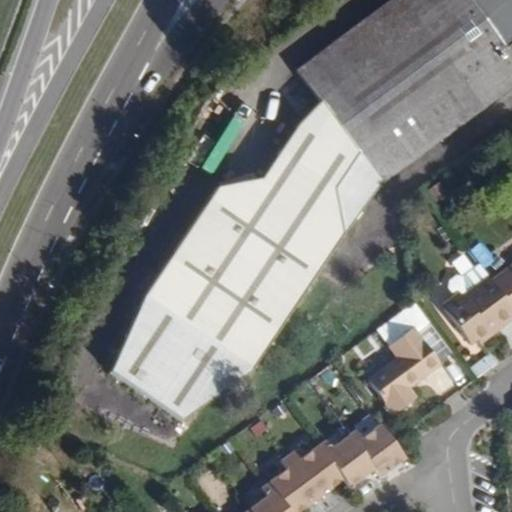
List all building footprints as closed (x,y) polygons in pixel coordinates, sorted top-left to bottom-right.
[(140,302),(106,381),(179,427),(250,378),(335,256),(340,241),(379,186),(511,88),(511,55),(505,45),(511,40),(511,0),(391,0),(294,72),(318,106),(294,130),(258,180),(215,194),(140,302)] [(438,186),(430,192),(439,204),(447,198),(438,186)] [(511,265),(490,282),(511,310),(511,265)] [(511,310),(490,282),(488,279),(479,267),(460,280),(454,279),(448,284),(447,290),(453,299),(445,305),(444,311),(469,346),(493,328),(495,332),(511,318),(511,310)] [(374,332),(399,364),(369,387),(395,420),(417,404),(410,394),(441,370),(415,335),(429,325),(413,303),(374,332)] [(474,376),(494,368),(490,357),(469,364),(474,376)] [(404,459),(380,426),(361,440),(355,433),(329,452),(323,444),(299,462),(293,456),(279,466),(285,473),(261,490),(267,499),(249,511),(301,511),(342,483),(347,490),(373,471),(379,479),(404,459)]
